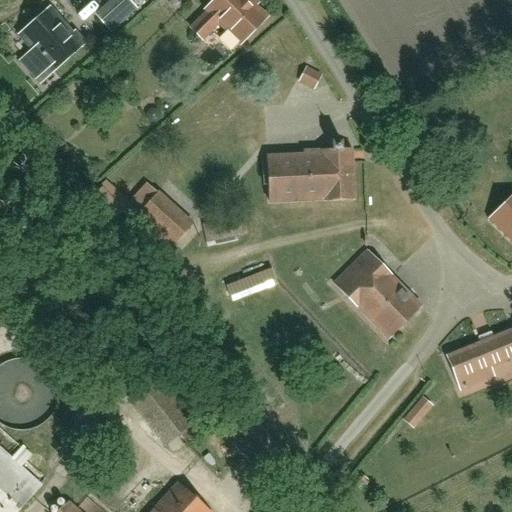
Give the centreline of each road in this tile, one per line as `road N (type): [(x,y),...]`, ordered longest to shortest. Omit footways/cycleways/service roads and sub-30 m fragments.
road 1 (residential): [(480,299),(287,0)]
road 2 (residential): [(292,511),(440,328),(480,299)]
